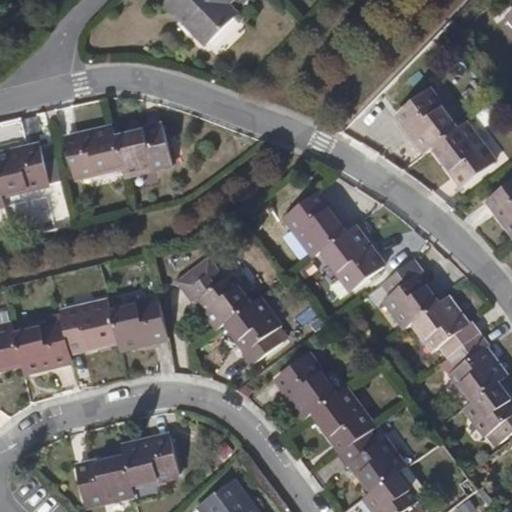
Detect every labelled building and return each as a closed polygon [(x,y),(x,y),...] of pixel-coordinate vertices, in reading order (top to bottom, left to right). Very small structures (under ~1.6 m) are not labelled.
[(156,0),(154,3),(202,56),(233,27),(216,8),(224,0),(156,0)] [(426,154),(433,148),(457,130),(428,91),(397,114),(426,154)] [(457,130),(433,148),(463,188),(493,166),(464,126),(457,130)] [(161,133),(112,147),(120,175),(122,183),(171,171),(161,133)] [(120,175),(112,147),(110,137),(62,150),(72,188),(120,175)] [(40,155),(23,160),(0,165),(0,196),(2,207),(51,193),(49,188),(40,155)] [(511,181),(487,200),(511,235),(511,181)] [(320,249),(344,231),(313,191),(283,215),(313,255),(320,249)] [(344,231),(320,249),(341,276),(329,285),(338,297),(382,264),(352,225),(344,231)] [(406,328),(411,324),(438,304),(418,278),(423,273),(413,261),(382,284),(390,295),(385,300),(406,328)] [(223,322),(248,303),(225,274),(221,278),(213,268),(181,292),(190,304),(195,301),(215,328),(223,322)] [(155,296),(114,308),(120,335),(123,344),(164,334),(155,296)] [(64,319),(72,347),(120,335),(114,308),(111,297),(62,309),(64,319)] [(248,303),(223,322),(243,348),(239,352),(248,364),(280,339),(273,329),(277,325),(255,297),(248,303)] [(446,359),(480,334),(471,321),(465,325),(445,299),(438,304),(411,324),(433,351),(437,348),(446,359)] [(74,356),(72,347),(64,319),(17,331),(24,358),(27,368),(74,356)] [(0,364),(24,358),(17,331),(14,320),(0,323),(0,364)] [(470,401),(496,381),(503,376),(483,349),(488,345),(480,334),(446,359),(454,370),(449,374),(470,401)] [(305,418),(330,400),(337,395),(306,356),(275,380),(305,418)] [(511,402),(496,381),(470,401),(464,405),(486,435),(491,431),(501,443),(511,434),(511,402)] [(360,439),(330,400),(305,418),(298,424),(329,463),(334,459),(360,439)] [(360,439),(334,459),(343,470),(349,466),(371,495),(397,476),(403,471),(380,440),(375,444),(368,434),(360,439)] [(122,466),(128,495),(178,484),(169,446),(120,457),(122,466)] [(91,511),(130,504),(128,495),(122,466),(73,477),(81,511),(91,511)] [(397,476),(371,495),(364,501),(372,511),(416,511),(414,509),(418,505),(397,476)] [(253,511),(234,486),(200,511),(253,511)]
